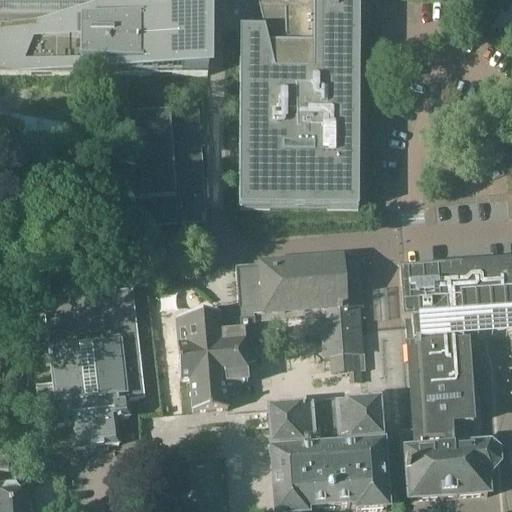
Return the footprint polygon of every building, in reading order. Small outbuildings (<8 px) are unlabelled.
[(264,0),(265,34),(239,34),(238,211),(358,212),(358,0),(264,0)] [(0,10),(0,76),(207,77),(207,11),(187,11),(187,3),(191,3),(191,1),(97,1),(97,2),(101,2),(101,11),(0,10)] [(93,133),(0,115),(0,146),(88,162),(93,133)] [(119,120),(125,206),(127,231),(201,226),(200,219),(205,219),(204,202),(198,115),(119,120)] [(407,477),(409,506),(487,499),(485,475),(490,475),(497,468),(496,457),(487,450),(461,452),(460,446),(468,445),(467,434),(459,434),(459,427),(473,426),(467,347),(463,347),(461,318),(511,314),(511,264),(399,273),(403,322),(405,322),(413,435),(398,436),(400,459),(405,459),(406,470),(403,470),(403,478),(407,477)] [(216,321),(172,324),(175,393),(185,393),(188,425),(224,421),(222,401),(242,398),(242,374),(255,373),(251,331),(319,324),(326,384),(347,383),(347,391),(361,389),(359,316),(362,316),(358,266),(233,276),(235,314),(216,316),(216,321)] [(127,405),(145,403),(133,293),(44,303),(53,388),(36,390),(38,415),(55,413),(57,430),(71,428),(73,453),(86,452),(86,456),(107,453),(106,450),(119,448),(116,423),(129,421),(127,405)] [(361,407),(269,413),(271,449),(277,448),(278,457),(272,458),(275,511),(321,511),(355,509),(355,511),(385,511),(381,451),(375,451),(375,442),(381,442),(378,406),(377,397),(360,397),(361,407)] [(37,511),(36,510),(28,510),(27,489),(0,490),(0,474),(8,474),(7,458),(0,458),(0,511),(37,511)]
